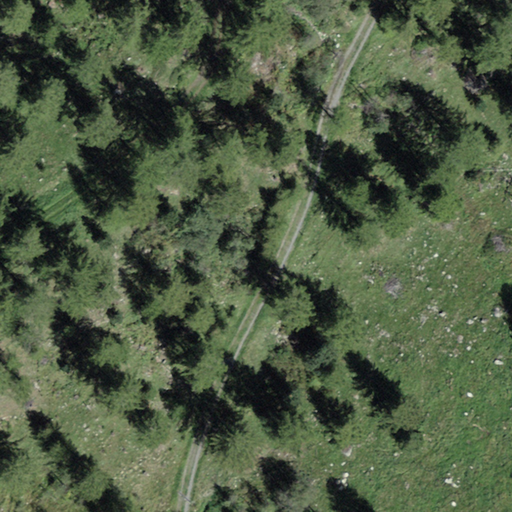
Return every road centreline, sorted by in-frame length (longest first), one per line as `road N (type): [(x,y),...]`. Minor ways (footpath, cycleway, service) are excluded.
road 1 (track): [(382,0),(327,109),(297,223),(212,400),(183,511)]
road 2 (track): [(225,0),(207,69),(188,96),(140,145),(0,243)]
